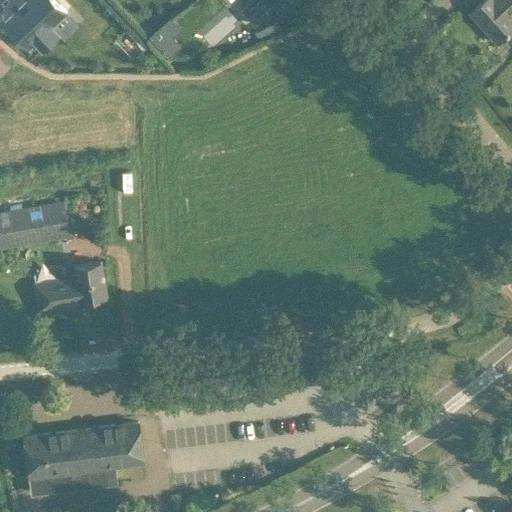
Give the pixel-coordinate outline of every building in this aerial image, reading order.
[(26,0),(4,21),(29,46),(35,40),(42,47),(58,32),(51,25),(67,10),(57,0),(26,0)] [(250,0),(241,9),(256,24),(296,4),(292,0),(250,0)] [(511,0),(481,0),(470,10),(497,41),(507,32),(511,37),(511,0)] [(64,200),(0,211),(0,247),(70,234),(64,200)] [(107,294),(101,259),(73,265),(74,272),(35,281),(40,309),(85,301),(85,298),(107,294)] [(138,422),(82,429),(25,436),(29,472),(30,475),(32,492),(47,490),(89,485),(116,482),(114,463),(143,459),(143,458),(138,422)]
